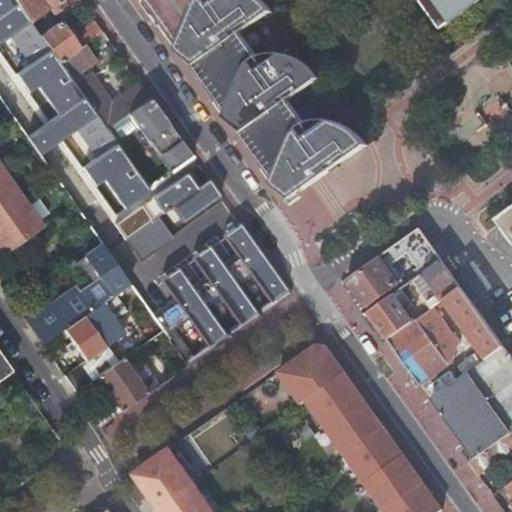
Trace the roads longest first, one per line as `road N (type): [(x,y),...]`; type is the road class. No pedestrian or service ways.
road 1 (residential): [(462,511),(312,295),(267,214),(120,23),(114,0)]
road 2 (residential): [(0,314),(137,511)]
